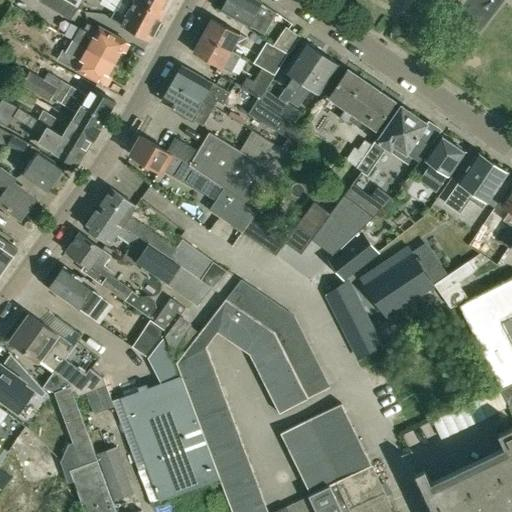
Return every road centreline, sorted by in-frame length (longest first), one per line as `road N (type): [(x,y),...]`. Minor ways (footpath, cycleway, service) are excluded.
road 1 (residential): [(0,305),(103,160),(194,0)]
road 2 (residential): [(295,0),(511,146)]
